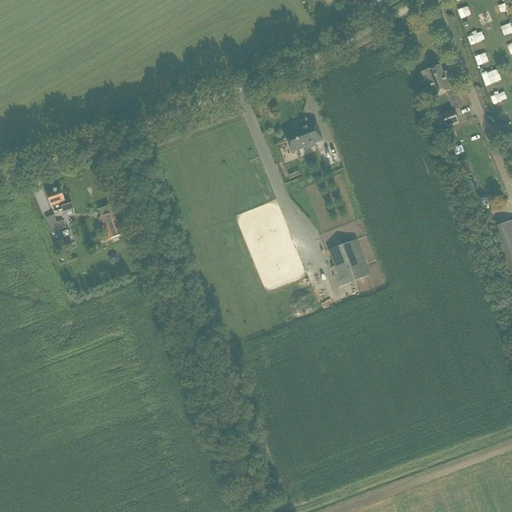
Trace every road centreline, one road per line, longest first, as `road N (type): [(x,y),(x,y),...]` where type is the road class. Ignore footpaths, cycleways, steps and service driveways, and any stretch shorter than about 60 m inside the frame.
road 1 (unclassified): [(0,178),(228,100),(425,0)]
road 2 (track): [(107,138),(252,511)]
